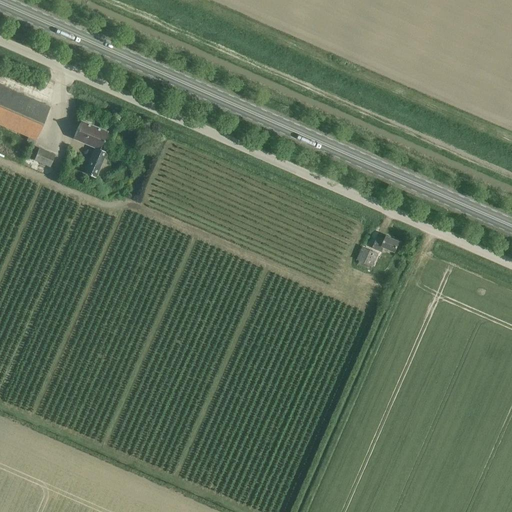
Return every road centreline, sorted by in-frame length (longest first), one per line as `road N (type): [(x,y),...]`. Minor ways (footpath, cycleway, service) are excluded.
road 1 (primary): [(0,3),(511,227)]
road 2 (unclassified): [(511,262),(0,39)]
